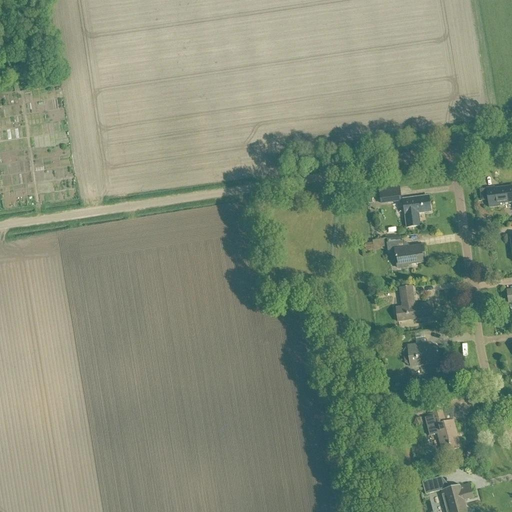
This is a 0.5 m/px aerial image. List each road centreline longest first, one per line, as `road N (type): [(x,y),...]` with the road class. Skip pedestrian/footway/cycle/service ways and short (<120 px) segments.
road 1 (unclassified): [(453,153),(0,226)]
road 2 (residential): [(511,432),(480,353),(453,153)]
